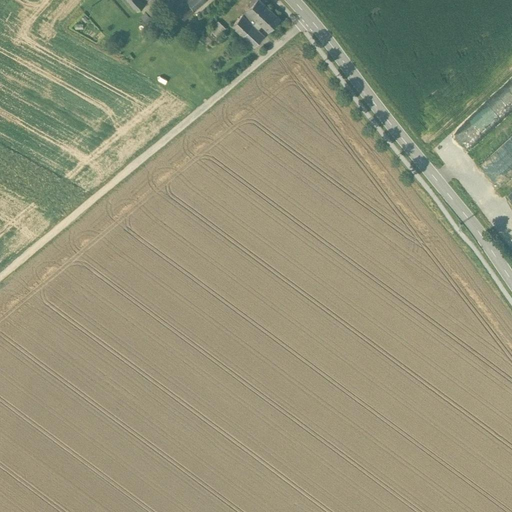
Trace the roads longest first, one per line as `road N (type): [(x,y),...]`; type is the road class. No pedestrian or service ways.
road 1 (unclassified): [(0,277),(309,19)]
road 2 (tertiary): [(309,19),(511,281)]
